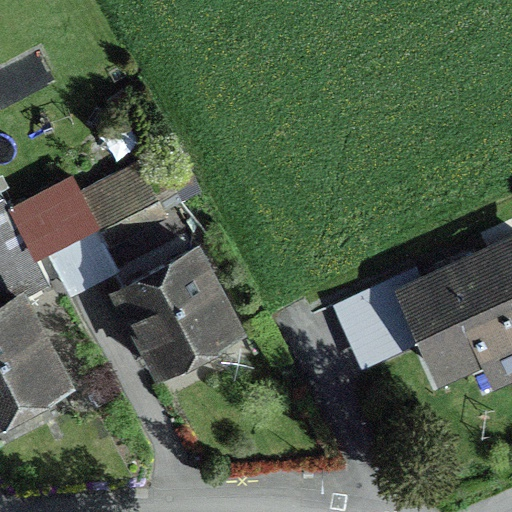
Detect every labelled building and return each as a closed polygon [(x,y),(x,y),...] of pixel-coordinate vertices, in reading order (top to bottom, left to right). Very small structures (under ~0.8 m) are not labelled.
[(105,243),(159,214),(134,166),(80,194),(105,243)] [(0,303),(14,296),(16,299),(44,284),(0,202),(0,303)] [(511,245),(401,295),(437,374),(479,355),(491,380),(511,370),(511,245)] [(233,331),(190,251),(116,290),(119,295),(103,304),(133,359),(148,350),(159,370),(166,367),(167,370),(177,373),(193,365),(195,355),(194,352),(233,331)] [(18,406),(61,384),(16,299),(14,296),(0,303),(0,428),(1,429),(18,420),(20,410),(18,406)]
